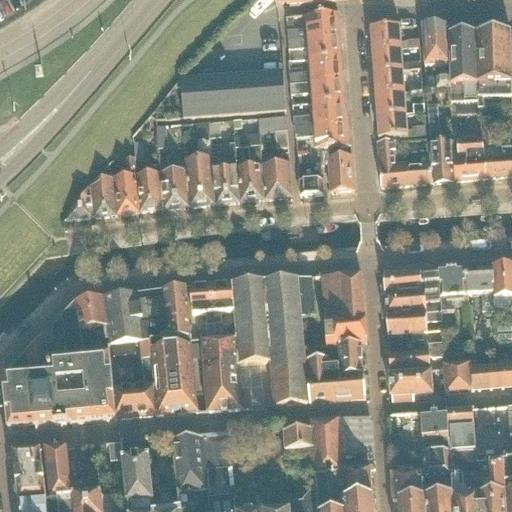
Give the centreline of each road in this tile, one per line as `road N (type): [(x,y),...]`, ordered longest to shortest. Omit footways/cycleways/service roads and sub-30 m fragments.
road 1 (residential): [(0,366),(71,293),(370,265)]
road 2 (residential): [(72,239),(367,205)]
road 3 (secondary): [(0,190),(73,113),(137,18)]
road 4 (secondary): [(137,18),(0,158)]
road 5 (residential): [(367,205),(354,16)]
road 6 (residential): [(511,15),(354,16)]
road 7 (residential): [(379,412),(370,265)]
road 8 (residential): [(511,194),(367,205)]
road 9 (residential): [(370,265),(511,254)]
